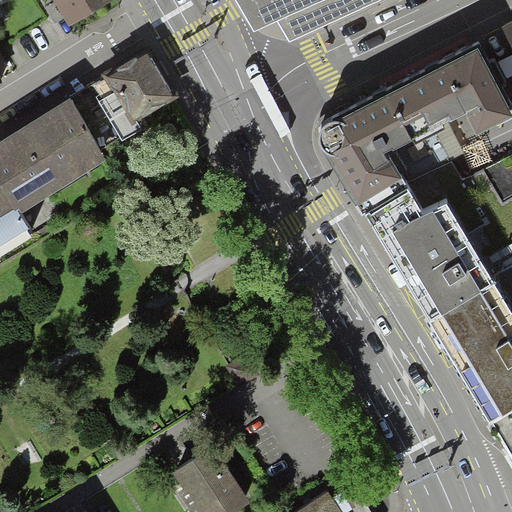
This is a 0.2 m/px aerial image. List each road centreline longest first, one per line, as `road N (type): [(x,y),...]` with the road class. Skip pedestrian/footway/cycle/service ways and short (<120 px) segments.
road 1 (primary): [(493,511),(468,449),(402,335),(246,109)]
road 2 (residential): [(50,511),(346,331)]
road 3 (residential): [(466,0),(246,109)]
road 4 (primary): [(246,109),(273,206),(346,331)]
road 5 (residential): [(174,0),(0,107)]
road 6 (primary): [(346,331),(435,487)]
road 7 (primary): [(184,0),(246,109)]
